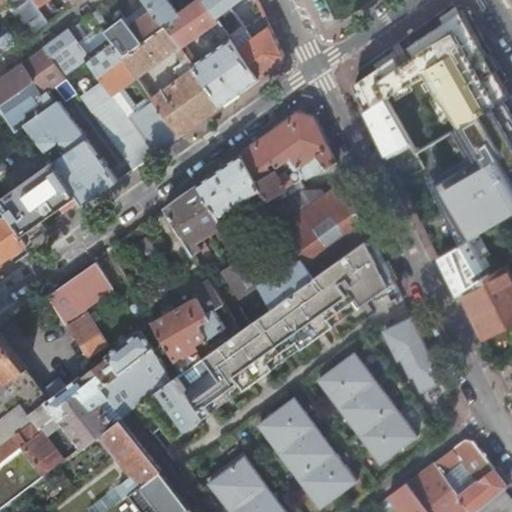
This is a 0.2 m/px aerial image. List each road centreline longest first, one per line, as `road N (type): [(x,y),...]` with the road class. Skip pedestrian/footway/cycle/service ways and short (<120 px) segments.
road 1 (residential): [(316,66),(0,293)]
road 2 (residential): [(488,412),(316,66)]
road 3 (residential): [(354,511),(488,412)]
road 4 (residential): [(417,0),(316,66)]
road 5 (residential): [(205,511),(130,417)]
